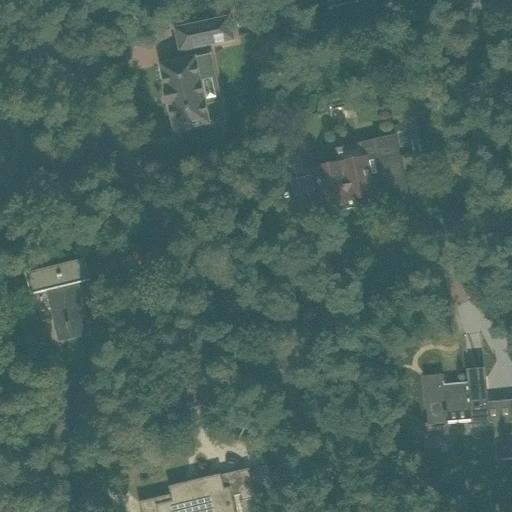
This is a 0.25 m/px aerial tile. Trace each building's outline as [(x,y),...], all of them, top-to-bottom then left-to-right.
[(234,41),(229,18),(198,24),(203,47),(234,41)] [(190,59),(160,66),(166,91),(164,92),(167,106),(169,106),(174,132),(209,124),(205,105),(218,102),(213,77),(209,57),(208,55),(190,59)] [(410,208),(394,138),(363,145),(366,159),(316,170),(324,207),(388,193),(392,212),(410,208)] [(308,175),(302,149),(283,153),(288,179),(308,175)] [(67,328),(70,338),(86,334),(75,284),(84,282),(80,264),(28,276),(33,294),(49,290),(54,309),(50,310),(54,327),(64,325),(65,329),(67,328)] [(468,372),(468,381),(469,388),(444,390),(443,376),(425,378),(429,425),(426,426),(427,436),(449,434),(448,422),(471,420),(471,425),(489,424),(484,370),(468,372)] [(511,419),(496,422),(501,460),(511,458),(511,419)] [(141,511),(235,511),(232,497),(241,495),(242,501),(255,498),(249,470),(221,477),(221,476),(169,488),(171,496),(139,504),(141,511)]
